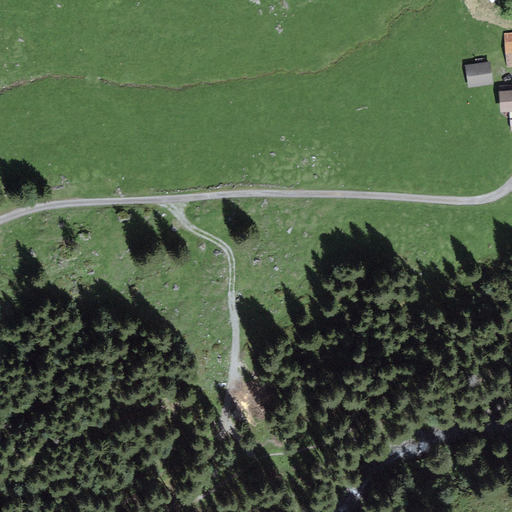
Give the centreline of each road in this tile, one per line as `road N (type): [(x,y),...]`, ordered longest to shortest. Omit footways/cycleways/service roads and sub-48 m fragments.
road 1 (unclassified): [(511,183),(469,201),(245,193),(58,204),(0,220)]
road 2 (track): [(169,198),(184,225),(228,252),(235,323),(226,426),(256,462)]
